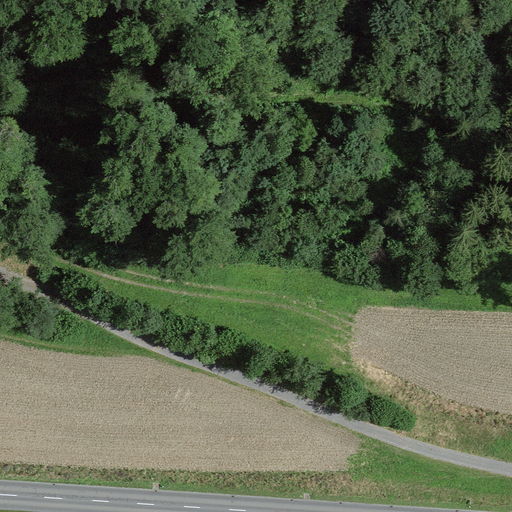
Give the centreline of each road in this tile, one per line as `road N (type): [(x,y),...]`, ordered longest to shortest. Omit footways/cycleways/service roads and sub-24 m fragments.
road 1 (track): [(0,267),(102,326),(290,407),(511,474)]
road 2 (tertiary): [(206,511),(0,498)]
